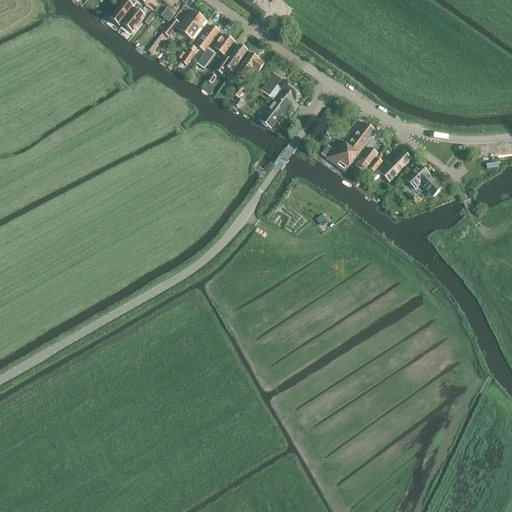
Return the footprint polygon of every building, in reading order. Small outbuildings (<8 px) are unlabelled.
[(110,20),(120,27),(138,5),(133,1),(130,5),(125,1),(110,20)] [(139,6),(123,26),(132,33),(145,17),(141,14),(145,10),(139,6)] [(194,42),(208,23),(192,10),(177,29),(194,42)] [(169,37),(179,24),(174,19),(163,33),(169,37)] [(205,52),(220,32),(212,26),(197,46),(205,52)] [(225,56),(236,43),(225,35),(215,48),(225,56)] [(187,66),(196,53),(195,53),(197,50),(191,45),(189,49),(190,50),(182,62),(187,66)] [(233,73),(248,52),(239,45),(229,60),(225,57),(216,70),(223,75),(227,69),(233,73)] [(209,48),(198,62),(204,67),(215,52),(209,48)] [(259,72),(265,65),(250,54),(236,72),(244,78),(250,71),(252,73),(256,69),(259,72)] [(286,83),(274,74),(261,91),(274,101),(260,121),(272,130),(294,100),(296,102),(302,94),(286,82),(286,83)] [(213,75),(208,81),(212,84),(217,78),(213,75)] [(242,85),(234,95),(239,98),(246,88),(242,85)] [(239,99),(235,105),(239,108),(244,102),(239,99)] [(345,173),(376,132),(364,123),(347,146),(341,141),(327,159),(345,173)] [(324,127),(320,133),(323,140),(331,141),(335,134),(332,128),(324,127)] [(365,172),(378,154),(370,148),(357,165),(365,172)] [(390,183),(412,161),(403,152),(390,165),(387,162),(378,171),(390,183)] [(375,172),(382,162),(378,158),(370,169),(375,172)] [(443,188),(420,165),(406,179),(416,189),(421,184),(433,197),(443,188)] [(327,220),(322,215),(316,221),(321,226),(327,220)]
